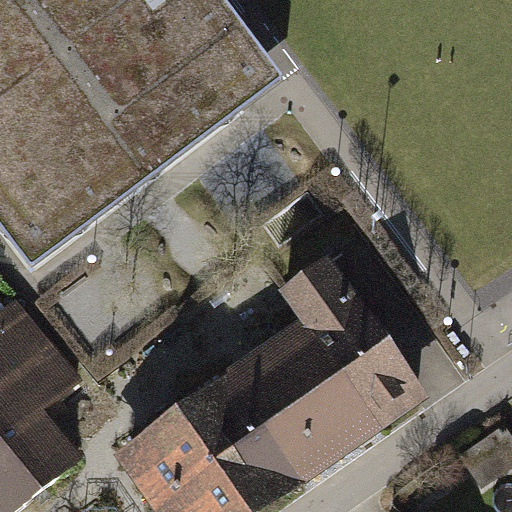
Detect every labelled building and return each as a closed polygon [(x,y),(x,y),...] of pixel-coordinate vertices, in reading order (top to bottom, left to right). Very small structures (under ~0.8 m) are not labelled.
[(0,0),(0,235),(29,274),(244,113),(159,0),(0,0)] [(272,302),(295,335),(373,444),(425,407),(323,265),(272,302)] [(15,309),(0,320),(0,511),(30,511),(80,473),(42,426),(83,393),(15,309)] [(295,335),(220,388),(299,497),(373,444),(295,335)] [(220,388),(164,428),(223,511),(277,511),(299,497),(220,388)] [(223,511),(164,428),(107,468),(138,511),(223,511)] [(511,441),(503,429),(460,459),(481,491),(511,470),(511,441)]
